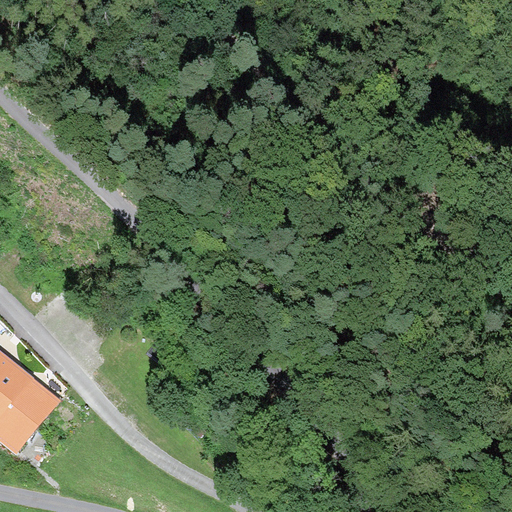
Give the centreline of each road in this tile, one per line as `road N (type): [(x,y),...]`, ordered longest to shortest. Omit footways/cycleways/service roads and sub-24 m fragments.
road 1 (unclassified): [(369,511),(351,465),(98,206),(0,92)]
road 2 (track): [(184,0),(511,314)]
road 3 (track): [(194,511),(0,310)]
